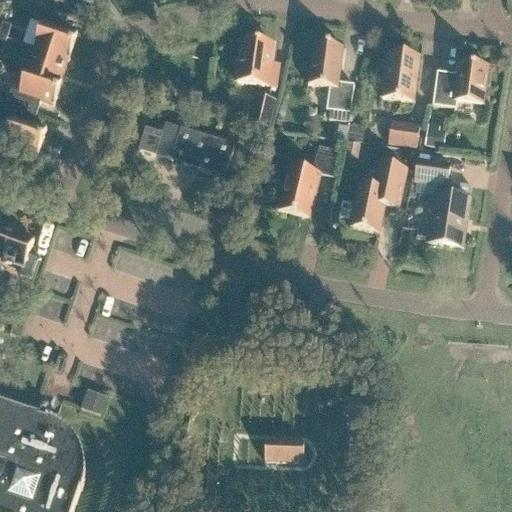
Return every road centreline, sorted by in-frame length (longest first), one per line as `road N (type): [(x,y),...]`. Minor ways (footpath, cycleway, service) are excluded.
road 1 (residential): [(60,207),(110,54),(147,31),(273,4),(487,34)]
road 2 (unclassified): [(481,314),(344,296),(60,207)]
road 3 (residential): [(481,314),(511,139)]
